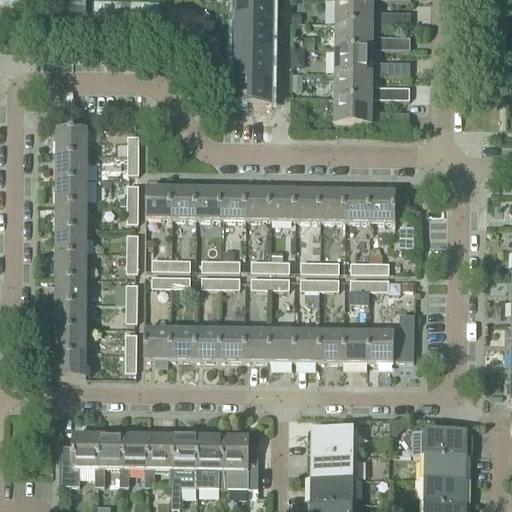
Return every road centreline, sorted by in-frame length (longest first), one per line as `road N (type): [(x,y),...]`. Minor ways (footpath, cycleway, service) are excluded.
road 1 (residential): [(15,98),(31,86),(147,87),(203,152),(222,158),(457,161)]
road 2 (residential): [(0,396),(278,399)]
road 3 (residential): [(15,98),(10,314),(0,336)]
road 4 (residential): [(453,400),(457,161)]
road 5 (residential): [(278,399),(453,400)]
road 6 (residential): [(457,161),(443,132),(444,0)]
road 7 (residential): [(497,511),(497,423),(482,423),(453,400)]
